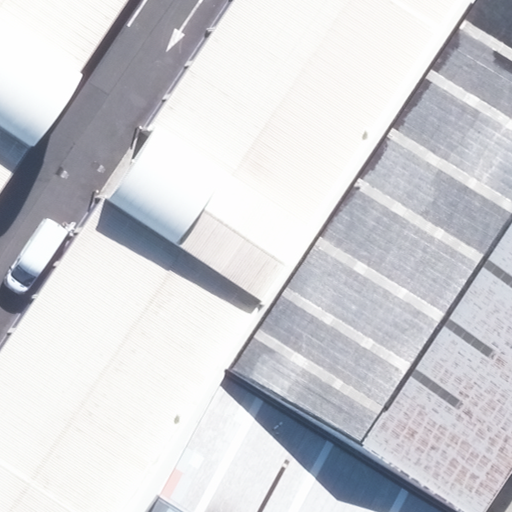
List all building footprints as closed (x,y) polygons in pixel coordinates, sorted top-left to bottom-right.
[(124,0),(0,0),(0,138),(24,154),(124,0)] [(220,0),(95,186),(263,299),(464,0),(220,0)] [(479,511),(511,465),(511,0),(464,0),(263,299),(219,368),(428,511),(479,511)] [(0,190),(24,154),(0,138),(0,190)] [(263,299),(95,186),(0,330),(0,511),(120,511),(219,368),(263,299)] [(428,511),(219,368),(120,511),(428,511)]
